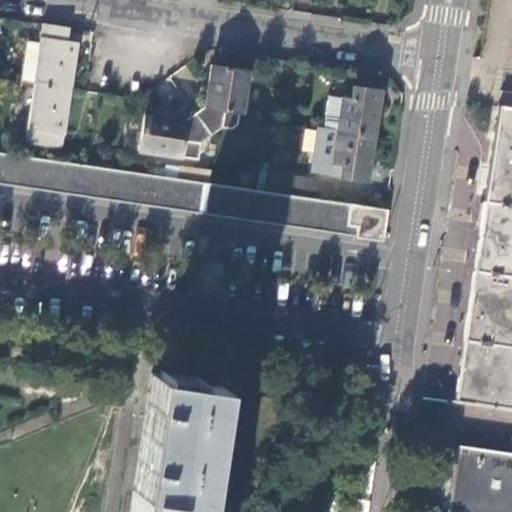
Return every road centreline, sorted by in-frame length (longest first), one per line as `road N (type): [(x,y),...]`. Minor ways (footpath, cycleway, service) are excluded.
road 1 (tertiary): [(439,55),(375,511)]
road 2 (residential): [(439,55),(41,0)]
